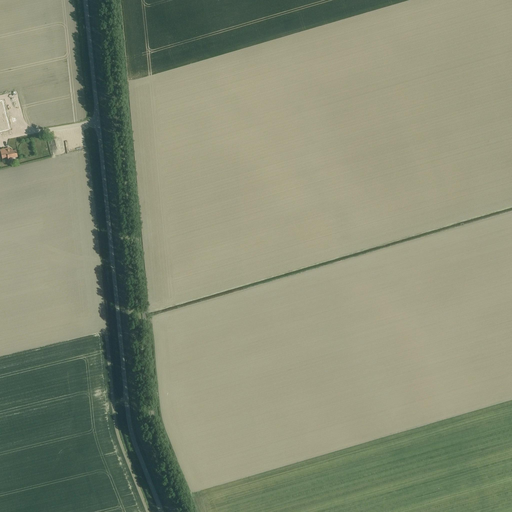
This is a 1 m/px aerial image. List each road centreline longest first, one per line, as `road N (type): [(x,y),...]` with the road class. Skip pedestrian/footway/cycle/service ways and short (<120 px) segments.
road 1 (unclassified): [(85,0),(127,417),(162,511)]
road 2 (track): [(188,511),(152,415),(114,0)]
